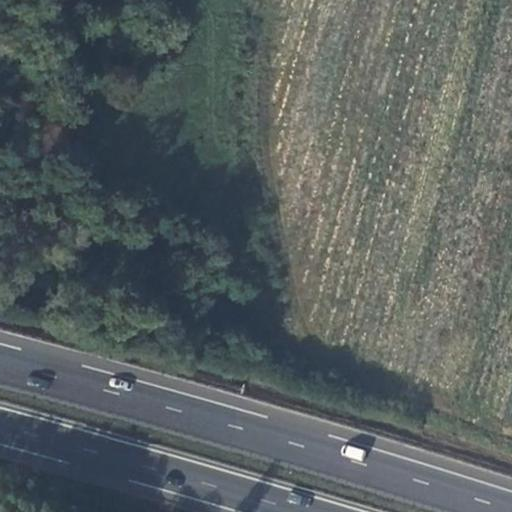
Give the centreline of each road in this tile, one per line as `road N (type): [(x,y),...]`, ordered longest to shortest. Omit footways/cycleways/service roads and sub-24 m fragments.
road 1 (trunk): [(501,511),(0,366)]
road 2 (trunk): [(0,429),(295,511)]
